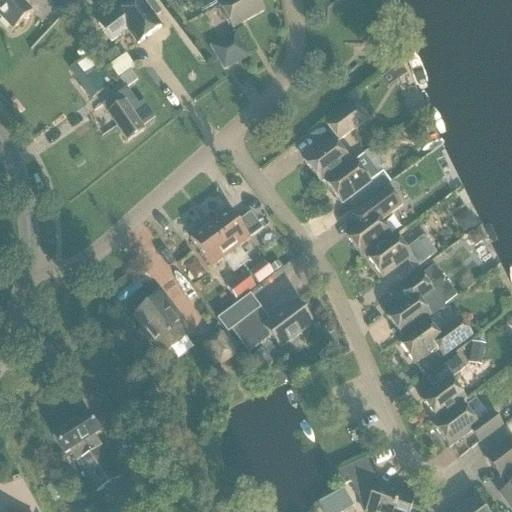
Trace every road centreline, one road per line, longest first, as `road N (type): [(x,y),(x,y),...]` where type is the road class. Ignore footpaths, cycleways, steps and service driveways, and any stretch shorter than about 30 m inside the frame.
road 1 (residential): [(470,480),(415,474),(324,272),(225,139)]
road 2 (residential): [(27,263),(61,265),(94,253),(225,139)]
road 3 (residential): [(225,139),(292,68),(292,0)]
road 4 (tertiary): [(27,263),(22,192),(0,141)]
